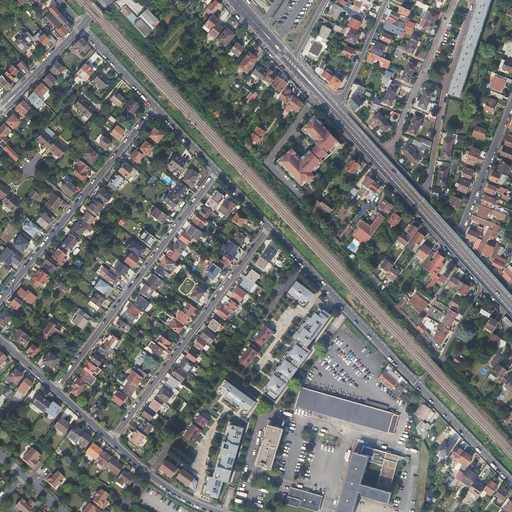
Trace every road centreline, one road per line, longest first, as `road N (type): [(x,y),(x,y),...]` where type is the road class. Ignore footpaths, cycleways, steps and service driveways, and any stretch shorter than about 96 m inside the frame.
road 1 (primary): [(511,306),(331,104)]
road 2 (residential): [(55,389),(216,172)]
road 3 (residential): [(111,441),(269,226)]
road 4 (residential): [(0,299),(155,106)]
road 5 (residential): [(313,90),(324,115),(471,269)]
road 6 (residential): [(269,226),(419,384)]
road 7 (residential): [(456,236),(511,100)]
road 8 (residential): [(419,384),(511,481)]
road 9 (residential): [(419,384),(478,292),(471,269)]
